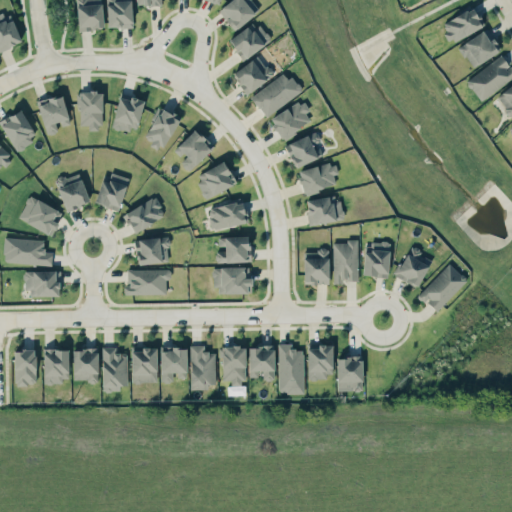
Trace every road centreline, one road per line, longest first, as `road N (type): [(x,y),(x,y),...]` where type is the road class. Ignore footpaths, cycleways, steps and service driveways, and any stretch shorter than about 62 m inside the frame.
road 1 (residential): [(383,320),(347,313),(0,318)]
road 2 (residential): [(200,94),(244,137),(273,196),(281,314)]
road 3 (residential): [(49,66),(136,66),(200,94)]
road 4 (residential): [(200,94),(204,36),(193,21),(175,23),(136,66)]
